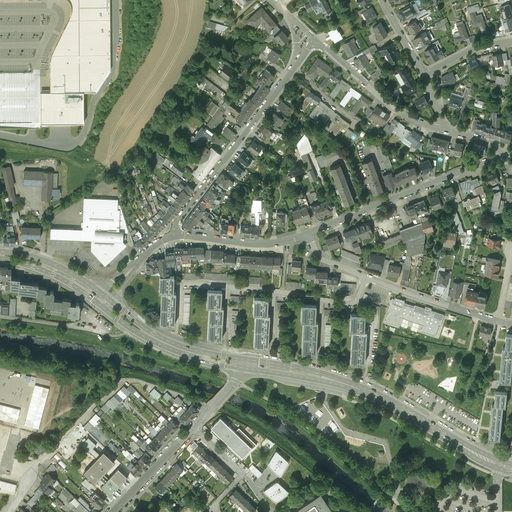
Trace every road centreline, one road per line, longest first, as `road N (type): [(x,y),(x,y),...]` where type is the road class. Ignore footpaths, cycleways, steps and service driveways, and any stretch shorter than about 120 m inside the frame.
road 1 (primary): [(269,367),(365,390),(511,467)]
road 2 (residential): [(314,39),(174,235)]
road 3 (residential): [(309,233),(328,262),(511,324)]
road 4 (residential): [(309,233),(499,157)]
road 5 (residential): [(439,129),(400,113),(314,39)]
road 6 (residential): [(174,235),(267,243),(309,233)]
